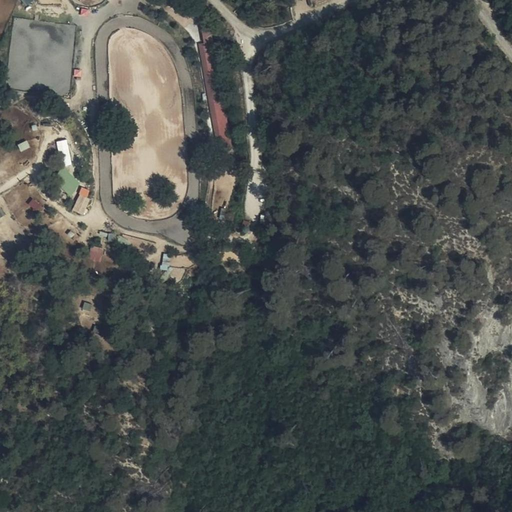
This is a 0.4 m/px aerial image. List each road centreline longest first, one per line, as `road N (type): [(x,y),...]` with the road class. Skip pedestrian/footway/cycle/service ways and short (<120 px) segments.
road 1 (track): [(253,35),(257,219),(250,234),(230,240),(162,241)]
road 2 (track): [(212,0),(253,35),(301,26),(357,0)]
